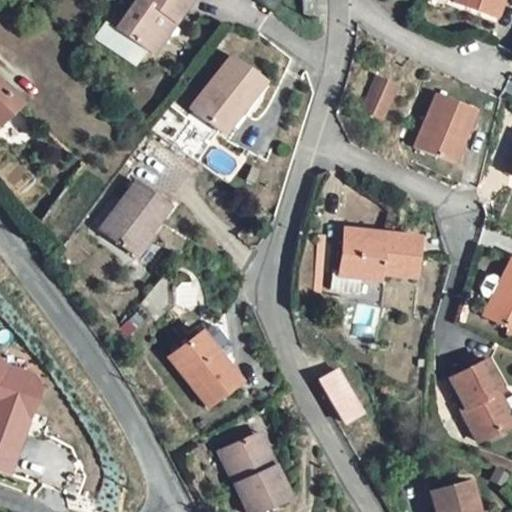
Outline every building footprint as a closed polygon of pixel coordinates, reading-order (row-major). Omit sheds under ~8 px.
[(190,0),(137,0),(118,30),(147,50),(168,19),(175,23),(190,0)] [(303,0),(304,15),(313,14),(313,3),(314,3),(313,0),(303,0)] [(454,0),(454,2),(494,17),(499,0),(454,0)] [(154,54),(175,23),(168,19),(147,50),(154,54)] [(264,81),(229,56),(189,109),(218,131),(224,122),(236,105),(242,110),(252,97),(264,81)] [(359,110),(385,120),(399,83),(374,73),(359,110)] [(0,123),(18,106),(0,88),(0,123)] [(476,109),(437,94),(415,148),(454,164),(476,109)] [(234,130),(256,100),(252,97),(242,110),(236,105),(224,122),(234,130)] [(168,206),(135,183),(100,231),(134,255),(168,206)] [(343,238),(382,242),(383,234),(345,229),(343,238)] [(413,278),(418,238),(383,234),(382,242),(343,238),(339,275),(332,274),(331,290),(358,293),(360,278),(379,280),(379,274),(413,278)] [(320,293),(323,250),(316,250),(314,293),(320,293)] [(511,258),(501,280),(492,300),(484,316),(509,328),(506,334),(511,336),(511,258)] [(492,300),(501,280),(492,276),(486,278),(480,289),(483,295),(492,300)] [(221,358),(225,355),(204,328),(200,331),(221,358)] [(208,407),(240,383),(221,358),(200,331),(168,356),(208,407)] [(462,410),(478,442),(511,424),(511,419),(503,401),(498,403),(494,395),(502,390),(486,360),(451,378),(466,408),(462,410)] [(28,373),(6,367),(0,361),(0,471),(11,475),(27,420),(23,419),(25,411),(30,412),(34,397),(22,393),(28,373)] [(338,369),(320,378),(345,422),(362,412),(338,369)] [(22,393),(34,397),(41,377),(28,373),(22,393)] [(511,396),(503,401),(511,419),(511,396)] [(268,467),(274,465),(258,432),(252,434),(268,467)] [(268,467),(252,434),(219,450),(248,511),(259,511),(290,498),(274,465),(268,467)] [(511,469),(511,461),(479,449),(476,457),(511,471),(511,469)] [(478,511),(470,482),(431,492),(436,511),(478,511)]
